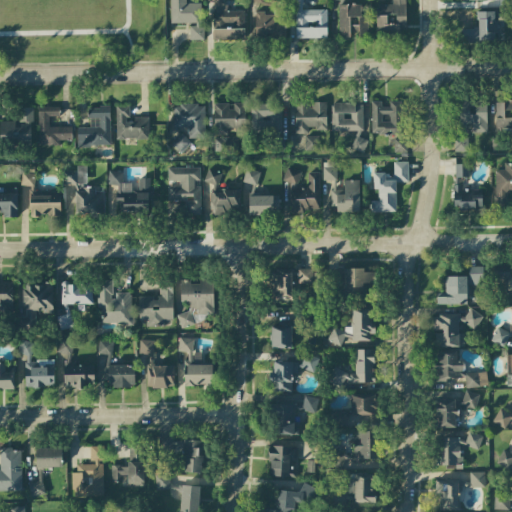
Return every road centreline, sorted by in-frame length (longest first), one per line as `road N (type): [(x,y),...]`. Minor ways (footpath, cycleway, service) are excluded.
road 1 (residential): [(0,249),(511,239)]
road 2 (residential): [(511,67),(0,74)]
road 3 (residential): [(435,68),(431,185),(409,278),(407,511)]
road 4 (residential): [(238,246),(233,511)]
road 5 (residential): [(239,414),(0,420)]
